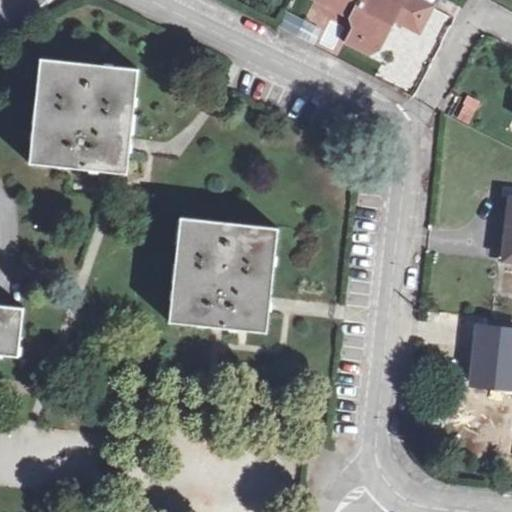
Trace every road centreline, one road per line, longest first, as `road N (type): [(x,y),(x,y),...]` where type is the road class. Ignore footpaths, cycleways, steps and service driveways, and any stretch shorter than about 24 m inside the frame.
road 1 (residential): [(416,123),(380,428),(379,457),(390,480)]
road 2 (residential): [(150,0),(416,123)]
road 3 (residential): [(416,123),(469,23),(498,15),(511,22)]
